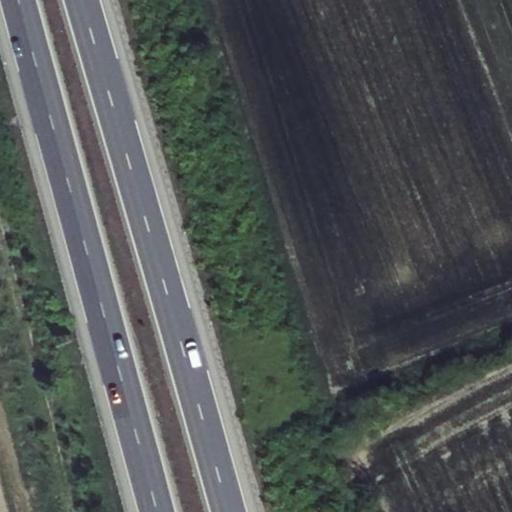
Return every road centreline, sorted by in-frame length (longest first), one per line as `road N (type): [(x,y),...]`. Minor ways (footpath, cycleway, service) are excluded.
road 1 (trunk): [(228,511),(81,0)]
road 2 (trunk): [(18,0),(158,511)]
